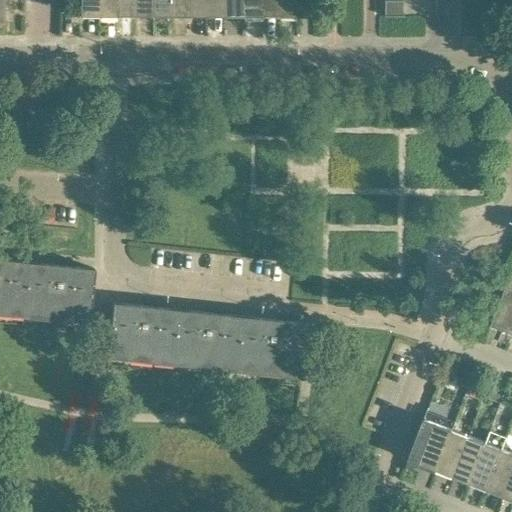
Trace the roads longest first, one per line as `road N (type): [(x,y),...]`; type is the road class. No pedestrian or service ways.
road 1 (residential): [(285,309),(128,283),(116,255),(113,63)]
road 2 (unclassified): [(113,63),(372,61)]
road 3 (residential): [(454,511),(378,481),(435,334)]
road 4 (unclassified): [(511,206),(448,247),(447,300),(435,334)]
